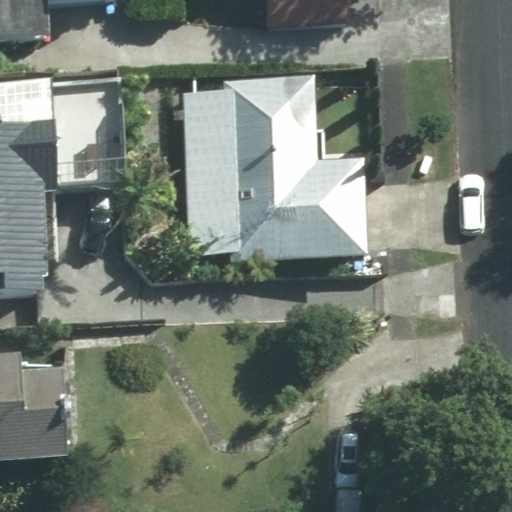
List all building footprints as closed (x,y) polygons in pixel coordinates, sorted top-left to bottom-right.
[(115,0),(0,0),(0,55),(47,55),(48,8),(116,8),(115,0)] [(261,0),(261,34),(347,35),(347,0),(261,0)] [(186,100),(181,261),(229,263),(229,273),(365,277),(367,177),(312,175),(314,91),(224,89),(224,101),(186,100)] [(120,95),(0,91),(0,305),(43,307),(46,199),(117,201),(120,95)] [(21,379),(22,369),(0,368),(0,476),(62,478),(63,380),(21,379)]
